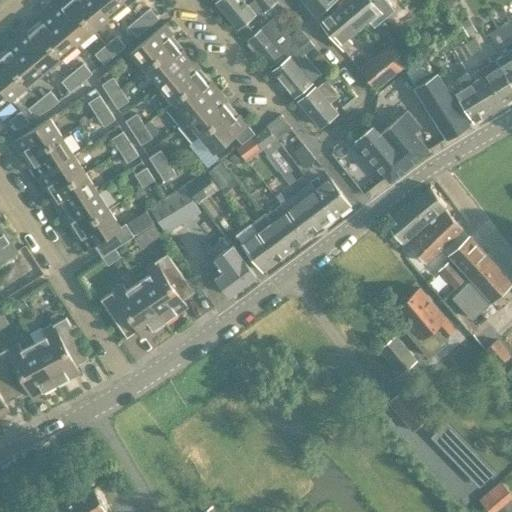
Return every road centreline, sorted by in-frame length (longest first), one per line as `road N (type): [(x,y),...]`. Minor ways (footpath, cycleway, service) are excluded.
road 1 (tertiary): [(128,385),(365,214)]
road 2 (residential): [(128,385),(0,181)]
road 3 (residential): [(288,0),(371,99),(313,142)]
road 4 (residential): [(313,142),(191,0)]
road 5 (tertiary): [(365,214),(511,116)]
road 6 (tertiary): [(0,454),(128,385)]
